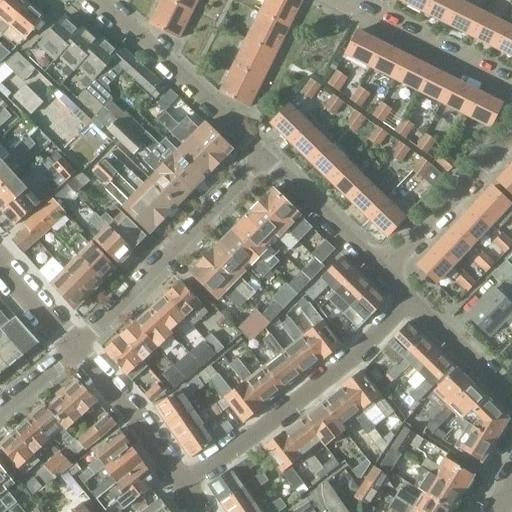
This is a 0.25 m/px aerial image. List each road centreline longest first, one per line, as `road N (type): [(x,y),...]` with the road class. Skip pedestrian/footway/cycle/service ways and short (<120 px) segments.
road 1 (residential): [(179,483),(362,339),(406,293)]
road 2 (residential): [(73,346),(264,158)]
road 3 (residential): [(264,158),(94,0)]
road 4 (residential): [(511,87),(330,0)]
road 5 (residential): [(375,260),(511,126)]
road 6 (residential): [(179,483),(73,346)]
road 7 (residential): [(375,260),(264,158)]
road 8 (residential): [(511,398),(406,293)]
